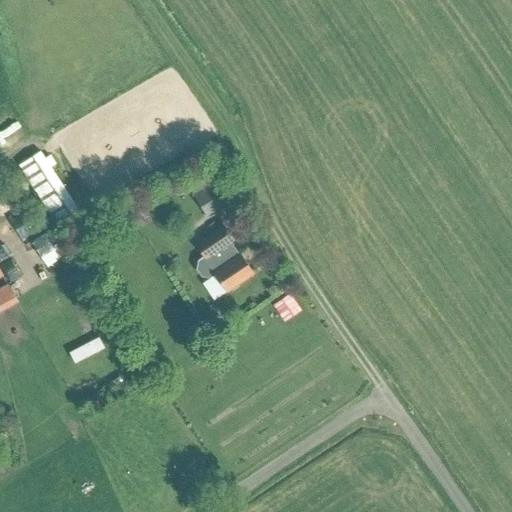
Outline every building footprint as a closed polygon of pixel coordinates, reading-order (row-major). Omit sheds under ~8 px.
[(74,207),(46,163),(36,161),(26,167),(24,164),(19,167),(54,220),(74,207)] [(206,215),(233,198),(219,177),(192,195),(206,215)] [(238,254),(229,240),(232,238),(224,225),(195,244),(202,256),(197,259),(195,268),(201,276),(210,277),(215,274),(226,290),(252,272),(239,253),(238,254)] [(0,266),(1,269),(10,265),(0,244),(0,266)] [(283,320),(300,309),(289,293),(272,304),(283,320)]
